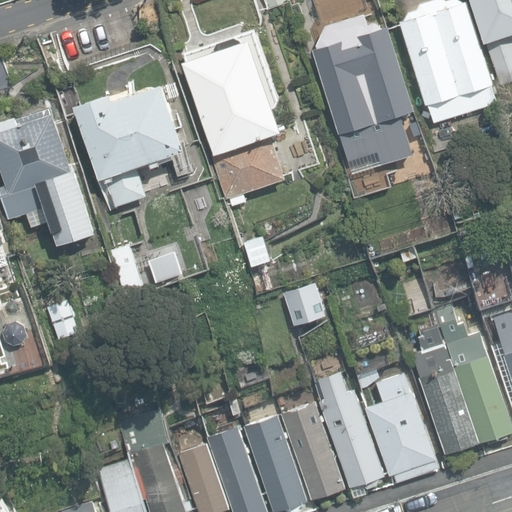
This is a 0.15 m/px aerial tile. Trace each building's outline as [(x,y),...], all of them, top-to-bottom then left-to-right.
[(498,102),(471,0),(420,0),(403,21),(435,120),(498,102)] [(511,0),(476,0),(501,80),(511,77),(511,0)] [(418,108),(390,22),(375,18),(369,11),(331,20),(318,45),(353,158),(396,143),(388,120),(418,108)] [(287,130),(254,35),(186,58),(233,195),(292,175),(277,133),(287,130)] [(0,88),(12,85),(0,48),(0,88)] [(188,152),(163,78),(76,106),(109,208),(152,194),(143,166),(188,152)] [(93,224),(51,99),(0,115),(0,160),(28,245),(93,224)] [(260,226),(239,235),(250,262),(271,253),(260,226)] [(511,235),(499,240),(511,274),(511,235)] [(133,237),(106,248),(120,284),(147,273),(133,237)] [(511,291),(495,247),(460,260),(478,308),(511,294),(511,291)] [(313,275),(279,287),(291,318),(324,305),(313,275)] [(292,351),(274,298),(212,321),(223,351),(254,339),(262,362),(292,351)] [(511,305),(491,312),(511,378),(511,305)] [(511,432),(511,419),(482,332),(451,341),(482,442),(511,432)] [(448,452),(482,442),(451,341),(417,351),(448,452)] [(238,388),(267,377),(257,352),(229,364),(238,388)] [(436,455),(407,365),(376,375),(383,395),(368,400),(390,470),(436,455)] [(386,470),(357,383),(320,395),(350,482),(386,470)] [(345,484),(314,397),(282,408),(313,495),(345,484)] [(307,498),(276,411),(247,421),(277,508),(307,498)] [(193,511),(160,412),(127,423),(156,511),(193,511)] [(266,511),(271,510),(239,417),(206,428),(234,511),(266,511)] [(205,438),(178,447),(199,511),(206,511),(227,505),(205,438)] [(149,511),(130,451),(104,459),(99,467),(115,511),(149,511)] [(0,511),(15,511),(8,495),(0,499),(0,511)] [(99,511),(94,495),(45,511),(99,511)]
